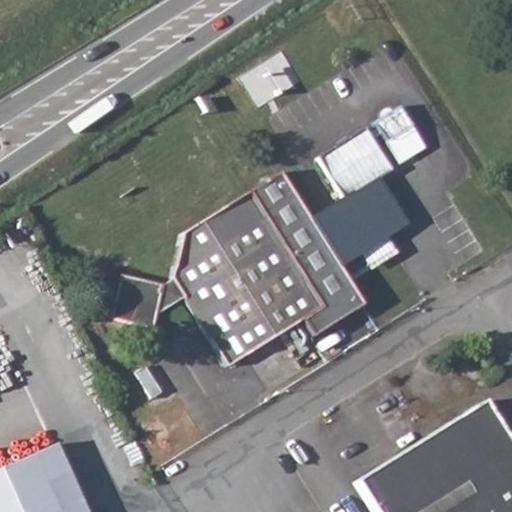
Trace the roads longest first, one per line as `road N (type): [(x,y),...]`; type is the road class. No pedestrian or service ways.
road 1 (residential): [(474,297),(268,429),(232,502)]
road 2 (primary): [(0,174),(239,0)]
road 3 (primary): [(187,0),(0,117)]
